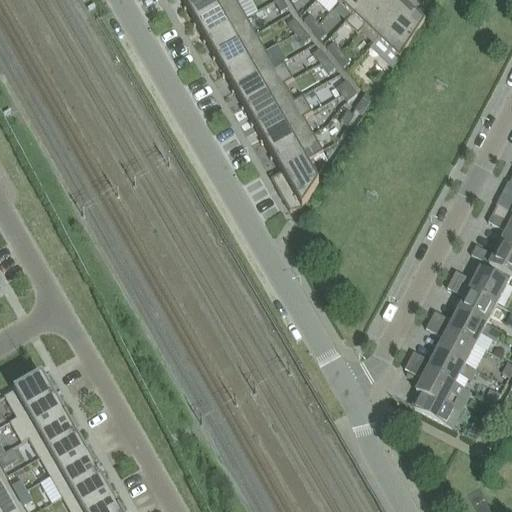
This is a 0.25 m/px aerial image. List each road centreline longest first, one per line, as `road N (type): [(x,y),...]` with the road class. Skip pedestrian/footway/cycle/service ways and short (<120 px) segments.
road 1 (residential): [(350,396),(117,0)]
road 2 (residential): [(511,113),(383,362),(350,396)]
road 3 (residential): [(175,511),(60,310)]
road 4 (residential): [(407,511),(350,396)]
road 5 (residential): [(60,310),(0,204)]
